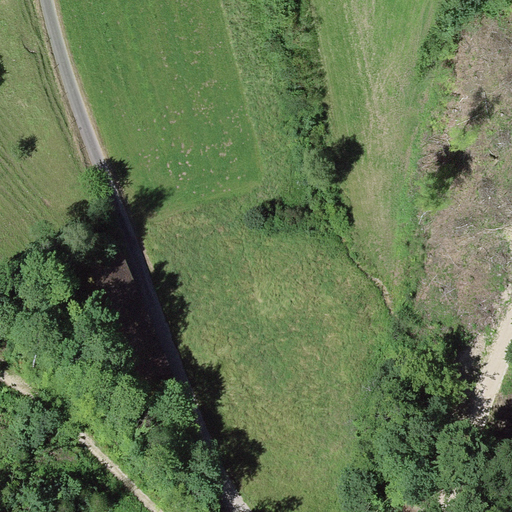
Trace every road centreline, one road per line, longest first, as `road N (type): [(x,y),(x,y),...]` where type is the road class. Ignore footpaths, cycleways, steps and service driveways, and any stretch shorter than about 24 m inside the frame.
road 1 (residential): [(203,422),(52,0)]
road 2 (track): [(0,372),(155,511)]
road 3 (track): [(511,328),(439,511)]
